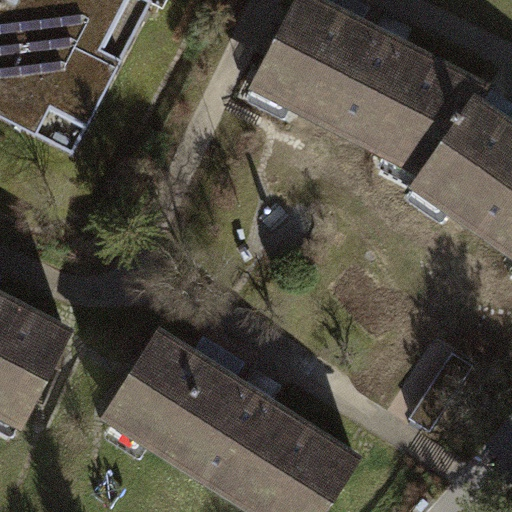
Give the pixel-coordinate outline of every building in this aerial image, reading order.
[(0,0),(0,127),(78,168),(165,0),(0,0)] [(479,87),(314,0),(302,0),(251,97),(413,183),(471,98),(479,87)] [(511,125),(471,98),(413,183),(406,192),(511,264),(511,125)] [(0,296),(0,422),(25,436),(77,338),(0,296)] [(246,395),(156,337),(100,422),(111,429),(103,441),(140,465),(148,453),(239,511),(335,511),(363,471),(276,415),(284,402),(254,382),(246,395)]
